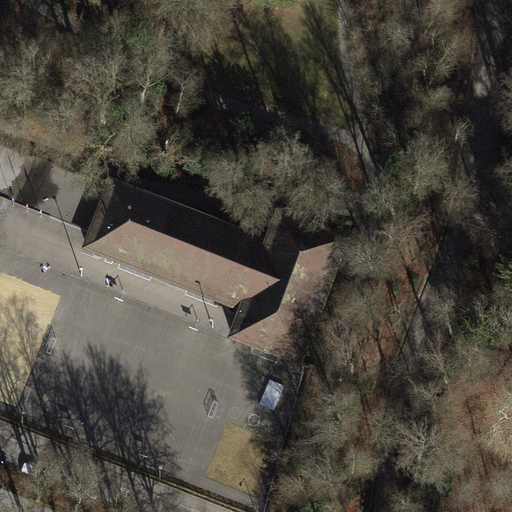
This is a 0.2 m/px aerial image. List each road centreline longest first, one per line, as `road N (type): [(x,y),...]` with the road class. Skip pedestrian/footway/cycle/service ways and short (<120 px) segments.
road 1 (track): [(384,511),(397,401),(469,213),(492,0)]
road 2 (residential): [(161,511),(0,449)]
